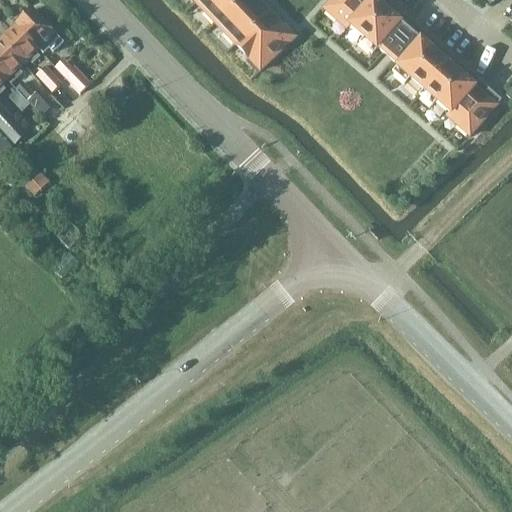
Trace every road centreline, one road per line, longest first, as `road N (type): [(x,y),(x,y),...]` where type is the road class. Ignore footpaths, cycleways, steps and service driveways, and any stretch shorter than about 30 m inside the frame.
road 1 (tertiary): [(6,511),(333,251)]
road 2 (tertiary): [(333,251),(95,0)]
road 3 (tertiary): [(511,424),(333,251)]
road 4 (track): [(511,158),(375,292)]
